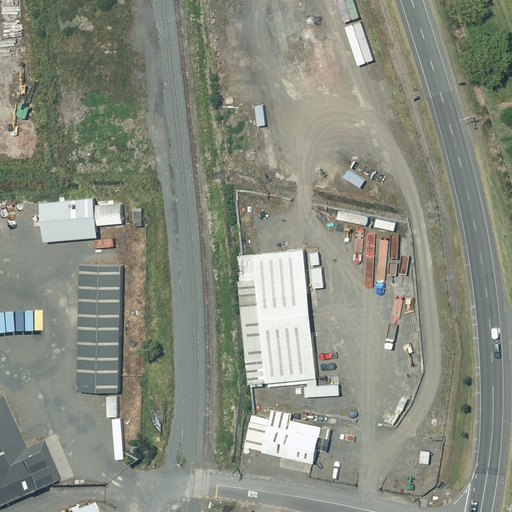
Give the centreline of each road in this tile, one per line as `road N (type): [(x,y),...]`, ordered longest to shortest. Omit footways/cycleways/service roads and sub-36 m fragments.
road 1 (primary): [(480,511),(492,423),(487,299),(461,164),(411,0)]
road 2 (unclassified): [(166,481),(375,511)]
